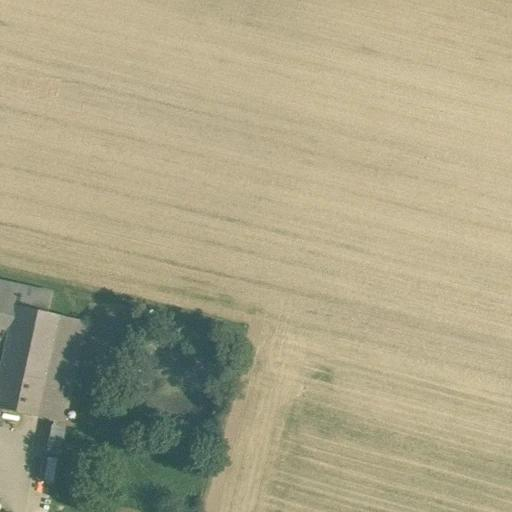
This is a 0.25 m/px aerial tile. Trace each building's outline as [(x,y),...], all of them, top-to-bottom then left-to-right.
[(53,294),(0,282),(0,346),(6,348),(15,306),(49,313),(53,294)] [(49,313),(15,306),(6,348),(6,349),(0,376),(0,409),(42,418),(53,367),(64,317),(49,313)] [(64,317),(53,367),(76,372),(87,322),(64,317)] [(53,367),(42,418),(66,423),(76,372),(53,367)] [(66,453),(68,425),(53,424),(51,452),(66,453)]
